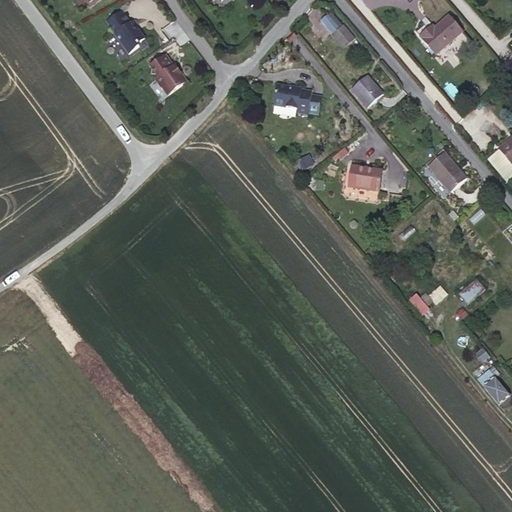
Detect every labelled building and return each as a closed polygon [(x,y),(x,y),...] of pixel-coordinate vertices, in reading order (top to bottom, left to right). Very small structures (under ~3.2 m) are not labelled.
[(126,19),(118,7),(102,18),(111,30),(110,31),(124,50),(135,42),(134,41),(135,40),(134,39),(140,34),(134,25),(132,26),(126,19)] [(431,32),(429,29),(421,37),(436,55),(463,33),(449,17),(435,29),(431,32)] [(354,40),(344,29),(334,37),(344,48),(354,40)] [(169,62),(161,51),(145,62),(153,73),(150,75),(156,83),(157,83),(163,91),(182,78),(175,69),(174,69),(172,67),(173,66),(170,61),(169,62)] [(384,95),(368,77),(352,91),(368,109),(384,95)] [(310,106),(311,97),(312,92),(277,86),(274,105),(298,110),(297,114),(308,115),(309,113),(318,115),(320,107),(310,106)] [(321,98),(311,97),(310,106),(320,107),(321,98)] [(511,139),(500,149),(500,150),(488,160),(507,183),(511,179),(511,139)] [(467,180),(445,154),(429,167),(451,193),(467,180)] [(382,171),(352,167),(349,188),(379,192),(382,171)] [(486,290),(476,279),(459,295),(468,305),(486,290)] [(414,293),(407,300),(420,315),(428,309),(414,293)] [(510,396),(496,378),(484,388),(499,405),(510,396)]
